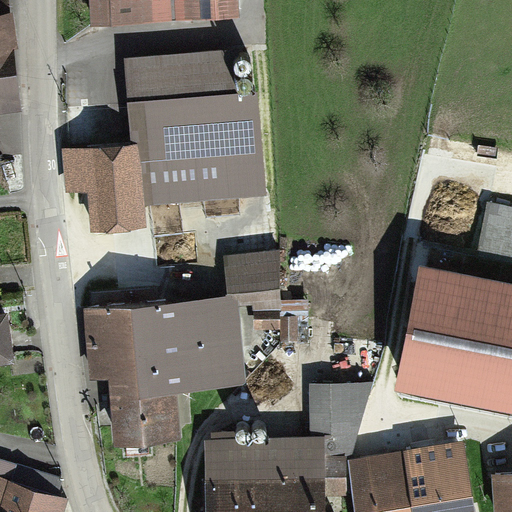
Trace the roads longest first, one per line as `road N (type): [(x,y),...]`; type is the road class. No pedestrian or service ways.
road 1 (residential): [(93,511),(62,368),(40,199)]
road 2 (residential): [(40,199),(41,0)]
road 3 (unknown): [(511,424),(380,403)]
